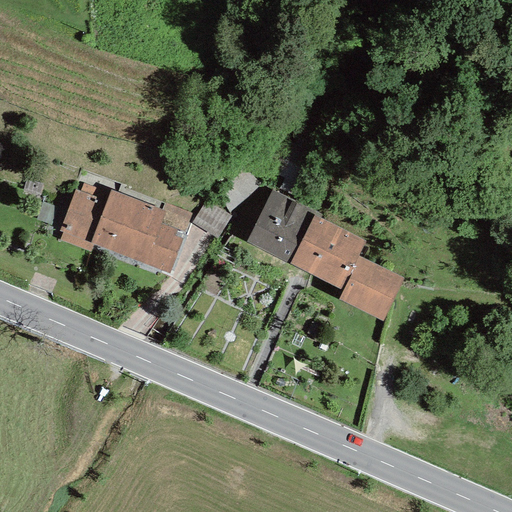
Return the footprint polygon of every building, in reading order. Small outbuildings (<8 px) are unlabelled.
[(282,177),(277,188),(300,199),(321,156),(273,133),(257,165),(282,177)] [(261,183),(245,168),(216,190),(229,213),(261,183)] [(168,274),(191,214),(165,203),(162,210),(110,190),(109,193),(83,184),(80,191),(75,189),(59,231),(63,233),(60,240),(90,252),(93,244),(168,274)] [(246,242),(289,264),(314,215),(315,212),(271,190),(246,242)] [(206,201),(191,223),(216,239),(231,216),(206,201)] [(289,264),(342,291),(358,256),(364,241),(314,215),(289,264)] [(338,299),(382,321),(403,279),(358,256),(342,291),(338,299)]
